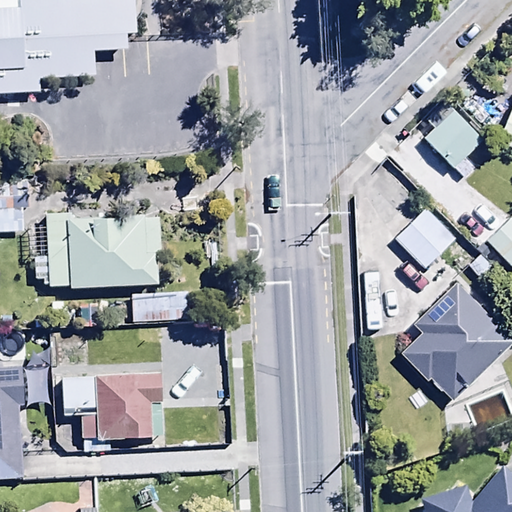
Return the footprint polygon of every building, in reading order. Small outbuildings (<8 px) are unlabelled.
[(0,0),(0,94),(30,94),(29,74),(94,73),(93,49),(123,48),(122,0),(0,0)] [(511,108),(494,147),(511,154),(511,108)] [(451,175),(453,173),(462,181),(474,170),(465,161),(481,146),(451,114),(420,143),(451,175)] [(0,203),(0,236),(22,236),(21,203),(0,203)] [(423,213),(391,244),(420,274),(452,242),(423,213)] [(64,295),(155,291),(153,257),(158,257),(156,221),(75,224),(74,217),(42,219),(45,292),(64,291),(64,295)] [(511,230),(505,224),(483,247),(511,275),(511,230)] [(511,345),(489,322),(487,324),(453,289),(410,330),(418,338),(397,359),(424,387),(426,384),(448,407),(511,346),(511,345)] [(185,296),(128,298),(129,326),(186,324),(185,296)] [(15,410),(21,410),(20,372),(0,373),(0,483),(17,483),(15,410)] [(77,420),(78,446),(148,444),(147,419),(158,418),(156,380),(59,383),(60,421),(77,420)] [(511,511),(511,478),(510,481),(499,472),(467,510),(463,492),(418,505),(419,511),(511,511)]
